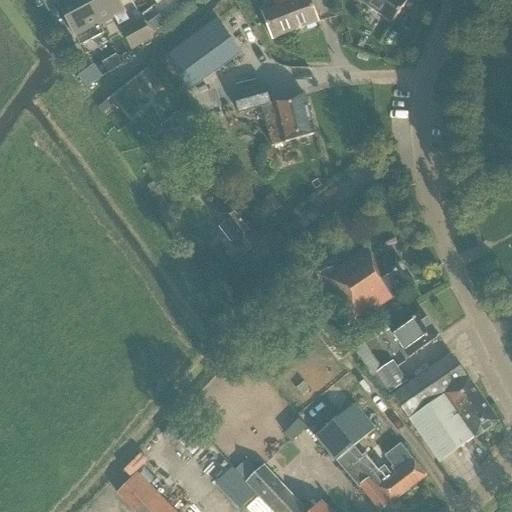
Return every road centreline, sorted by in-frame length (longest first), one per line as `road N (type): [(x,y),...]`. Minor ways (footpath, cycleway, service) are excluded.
road 1 (residential): [(511,391),(430,187),(416,115),(420,86)]
road 2 (residential): [(342,81),(293,84),(263,75),(218,15)]
